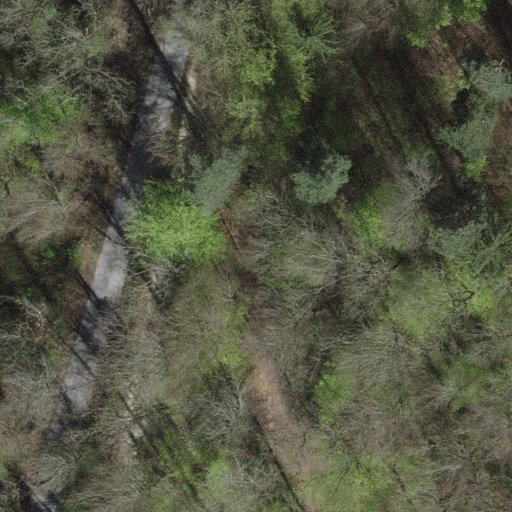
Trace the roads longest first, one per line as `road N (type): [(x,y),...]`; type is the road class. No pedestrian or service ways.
road 1 (track): [(194,0),(115,244),(44,511)]
road 2 (track): [(122,511),(138,390),(213,41),(192,3)]
road 3 (track): [(339,511),(300,447),(274,378),(252,145),(213,41)]
